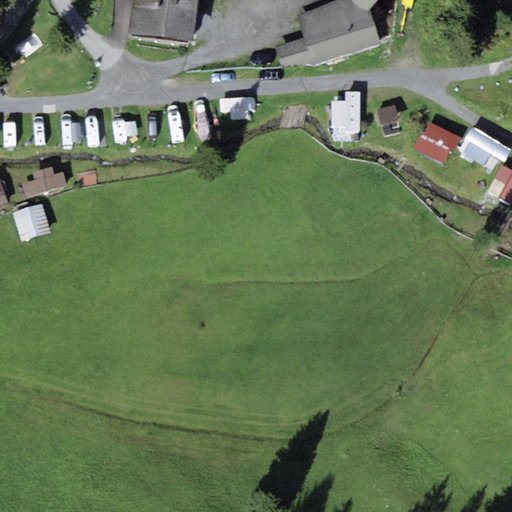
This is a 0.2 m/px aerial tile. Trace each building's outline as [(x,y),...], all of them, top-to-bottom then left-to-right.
[(195,42),(199,0),(135,0),(131,35),(195,42)] [(369,12),(351,0),(338,0),(297,16),(304,39),(275,48),(280,66),(312,67),(378,44),(369,12)] [(351,0),(369,12),(380,0),(351,0)] [(359,133),(359,92),(345,92),(345,102),(330,102),(331,128),(345,127),(345,133),(359,133)] [(394,106),(376,110),(381,126),(398,121),(394,106)] [(460,138),(429,123),(423,136),(419,135),(412,149),(441,163),(448,148),(454,151),(460,138)] [(511,150),(472,127),(458,151),(484,167),(491,155),(504,162),(511,150)] [(511,205),(511,202),(511,171),(501,166),(488,193),(511,205)] [(35,196),(7,205),(17,237),(45,228),(35,196)]
